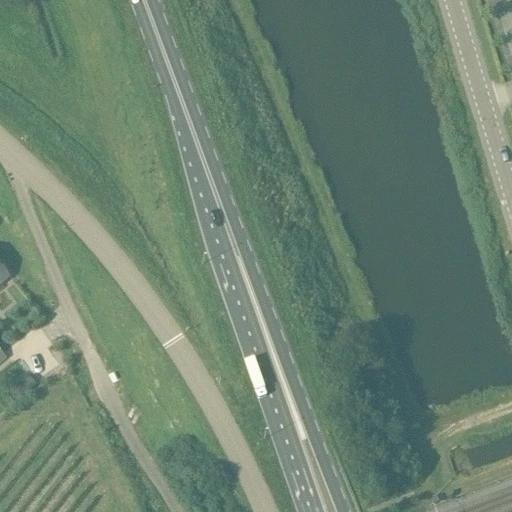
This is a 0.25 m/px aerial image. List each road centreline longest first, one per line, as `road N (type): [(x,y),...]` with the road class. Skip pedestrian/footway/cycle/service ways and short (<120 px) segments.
road 1 (unclassified): [(1,145),(73,212),(174,342),(266,511)]
road 2 (unclassified): [(1,145),(106,401),(176,511)]
road 3 (primary): [(343,511),(223,216)]
road 4 (primary): [(223,216),(240,305),(311,511)]
road 5 (primary): [(223,216),(141,0)]
road 6 (unclassified): [(511,197),(454,0)]
